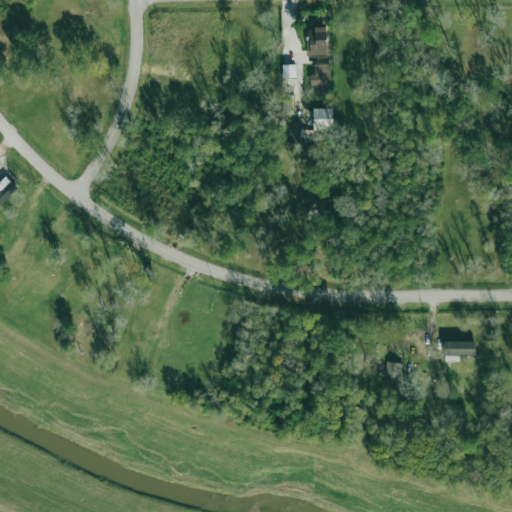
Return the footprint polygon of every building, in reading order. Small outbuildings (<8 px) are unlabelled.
[(327,54),(326,27),(308,28),(308,55),(327,54)] [(332,64),(315,63),(315,74),(310,74),(310,85),(315,85),(315,94),(331,94),(332,64)] [(313,108),(313,131),(332,130),(331,108),(313,108)] [(0,183),(0,205),(17,189),(7,177),(0,183)] [(475,355),(475,341),(444,341),(444,361),(459,361),(459,355),(475,355)] [(401,377),(402,363),(386,362),(385,377),(401,377)]
